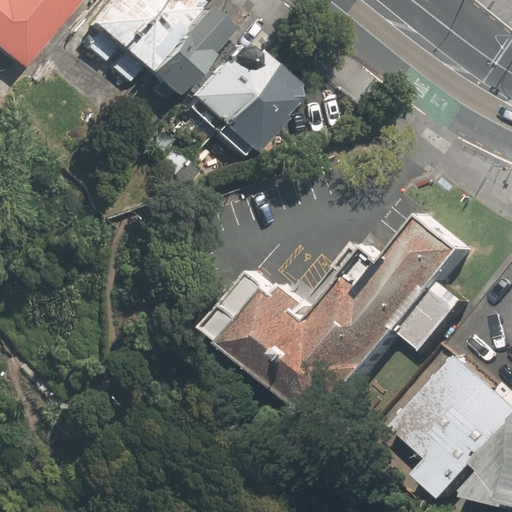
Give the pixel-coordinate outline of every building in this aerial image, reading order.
[(75,0),(0,0),(0,58),(16,72),(75,0)] [(193,0),(106,0),(85,25),(140,70),(196,3),(193,0)] [(167,96),(228,31),(201,6),(140,70),(167,96)] [(238,40),(185,102),(247,154),(300,91),(238,40)] [(471,246),(427,214),(395,259),(375,244),(316,322),(307,316),(313,304),(288,284),(283,291),(257,271),(209,330),(331,424),(406,331),(446,283),(471,246)] [(511,430),(511,398),(467,356),(400,425),(436,459),(421,473),(449,504),(511,430)] [(511,430),(458,496),(511,504),(511,430)]
